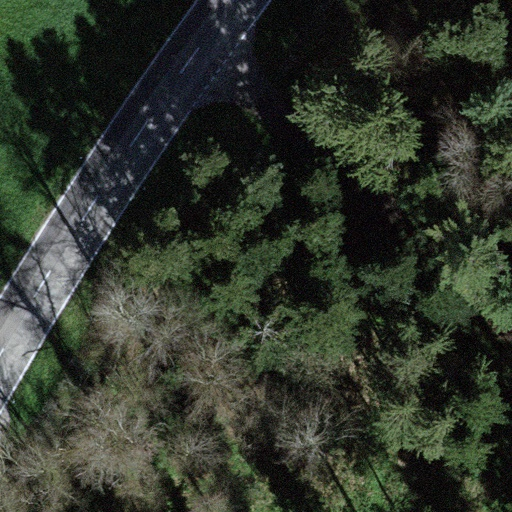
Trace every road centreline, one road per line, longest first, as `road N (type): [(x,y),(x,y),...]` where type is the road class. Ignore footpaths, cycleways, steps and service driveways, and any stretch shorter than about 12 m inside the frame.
road 1 (secondary): [(0,354),(234,0)]
road 2 (track): [(511,325),(199,48)]
